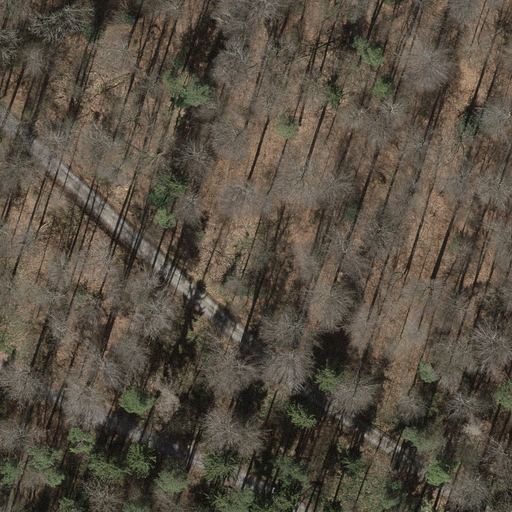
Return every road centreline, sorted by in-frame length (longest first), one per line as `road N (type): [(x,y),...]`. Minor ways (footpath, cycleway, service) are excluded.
road 1 (track): [(477,511),(317,393),(0,114)]
road 2 (track): [(299,511),(248,482),(57,403),(0,365)]
